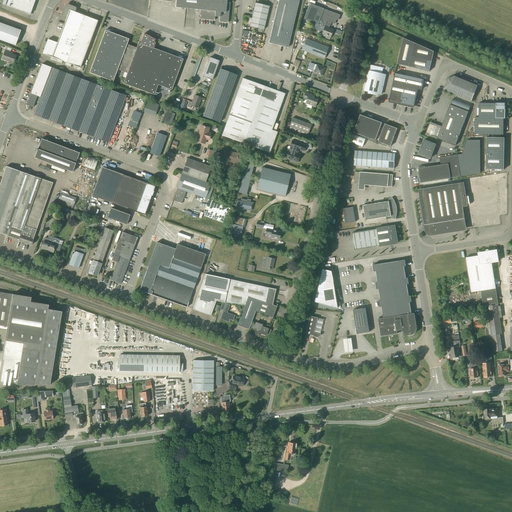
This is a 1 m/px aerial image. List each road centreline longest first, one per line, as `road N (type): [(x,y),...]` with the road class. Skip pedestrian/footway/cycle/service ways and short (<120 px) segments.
road 1 (primary): [(65,444),(439,395)]
road 2 (unclassified): [(126,298),(164,175),(7,115)]
road 3 (unclassified): [(281,356),(342,96)]
road 4 (unclassified): [(281,356),(126,298)]
road 5 (unclassified): [(234,55),(84,0)]
road 6 (unclassified): [(281,356),(340,366),(431,346)]
road 7 (unclassified): [(511,91),(446,65),(417,125)]
road 8 (unclassified): [(126,298),(0,253)]
road 9 (unclassified): [(416,253),(405,170),(417,125)]
road 10 (unclassified): [(7,115),(52,0)]
